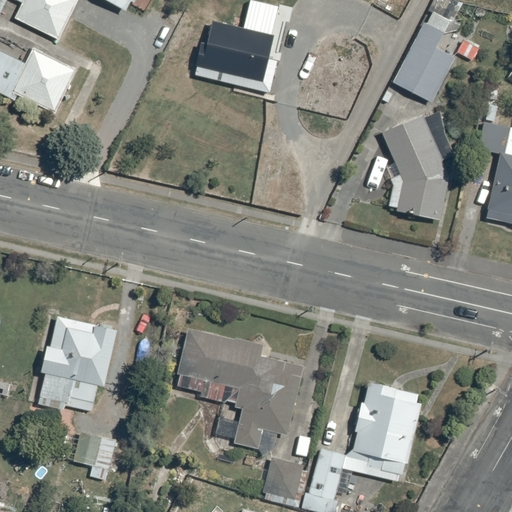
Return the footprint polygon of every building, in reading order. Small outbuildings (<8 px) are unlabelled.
[(0,0),(0,93),(20,103),(23,97),(57,112),(77,67),(35,48),(28,63),(0,49),(0,22),(10,0),(14,0),(24,5),(17,20),(61,40),(79,0),(0,0)] [(133,0),(110,0),(128,10),(133,0)] [(454,22),(434,11),(396,82),(435,103),(457,60),(439,51),(454,22)] [(276,37),(207,21),(194,74),(272,93),(280,60),(271,57),(276,37)] [(478,48),(460,39),(452,55),(470,64),(478,48)] [(443,110),(385,133),(404,168),(390,207),(445,219),(454,174),(446,158),(459,153),(443,110)] [(511,125),(483,121),(478,151),(504,155),(498,187),(494,186),(488,220),(511,224),(511,125)] [(120,331),(57,316),(36,412),(59,417),(61,410),(66,411),(67,405),(95,412),(101,385),(107,387),(120,331)] [(266,344),(191,330),(180,389),(245,402),(237,444),(275,451),(278,432),(289,434),(302,366),(263,358),(266,344)] [(426,396),(369,383),(350,453),(319,445),(304,507),(324,511),(336,511),(340,499),(337,499),(344,469),(400,482),(405,461),(411,462),(426,396)] [(102,419),(71,413),(70,417),(66,416),(58,457),(96,465),(93,477),(110,480),(118,437),(99,433),(102,419)] [(308,465),(274,458),(266,499),(300,506),(308,465)]
